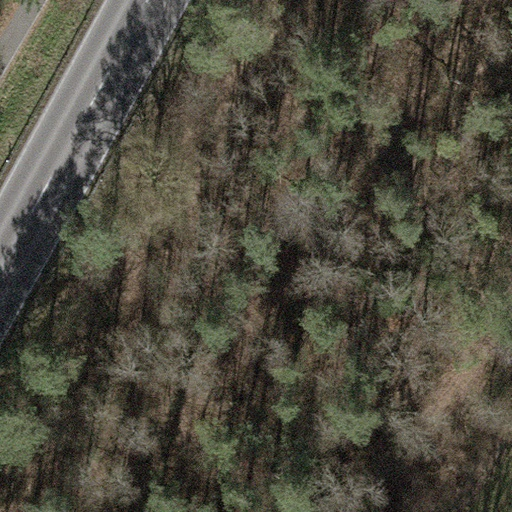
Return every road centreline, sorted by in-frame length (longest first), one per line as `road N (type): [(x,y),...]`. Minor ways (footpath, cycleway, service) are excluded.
road 1 (primary): [(153,0),(0,311)]
road 2 (track): [(511,341),(362,511)]
